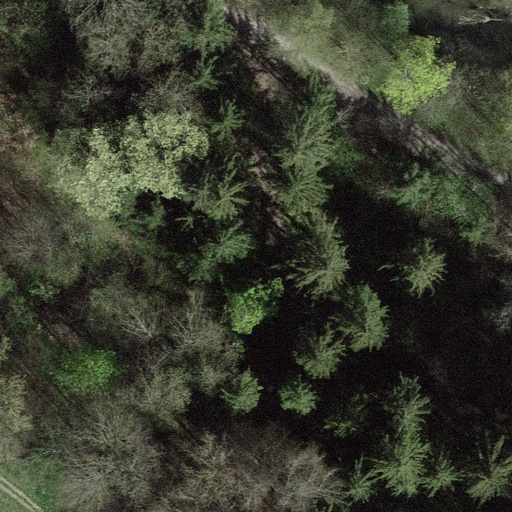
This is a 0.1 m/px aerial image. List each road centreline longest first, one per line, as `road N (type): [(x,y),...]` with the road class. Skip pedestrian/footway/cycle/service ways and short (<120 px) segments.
road 1 (track): [(250,38),(341,245),(511,377)]
road 2 (track): [(511,187),(194,0)]
